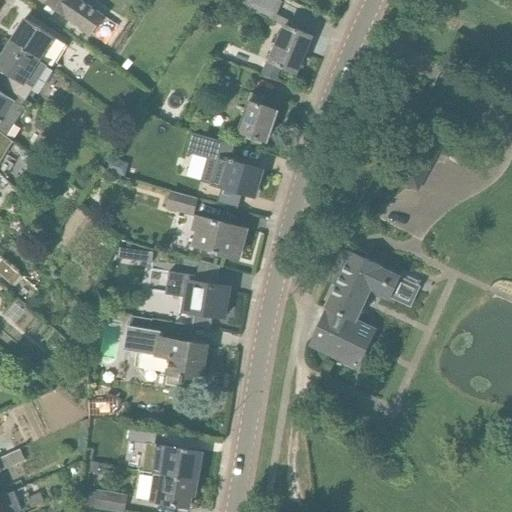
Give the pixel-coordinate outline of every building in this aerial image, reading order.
[(39,0),(91,35),(104,16),(81,0),(39,0)] [(264,0),(241,0),(238,6),(258,15),(264,0)] [(10,42),(40,61),(55,38),(25,19),(10,42)] [(311,36),(285,25),(277,44),(275,43),(268,61),(296,73),(311,36)] [(3,84),(25,100),(26,101),(48,65),(40,61),(10,42),(0,58),(0,68),(9,74),(3,84)] [(0,130),(8,136),(26,107),(22,105),(25,100),(3,84),(0,82),(0,130)] [(248,99),(237,131),(267,141),(277,111),(261,106),(264,97),(251,92),(248,99)] [(423,136),(402,180),(422,189),(443,145),(423,136)] [(218,157),(217,159),(210,157),(203,182),(211,185),(211,186),(219,188),(220,187),(253,197),(258,180),(259,180),(262,170),(218,157)] [(194,217),(194,216),(198,199),(171,191),(166,209),(194,217)] [(191,246),(218,253),(237,258),(245,231),(233,228),(233,226),(194,216),(194,217),(191,230),(195,231),(191,246)] [(129,249),(128,260),(152,263),(153,252),(129,249)] [(352,253),(310,344),(358,368),(377,329),(358,320),(370,292),(376,294),(380,285),(389,288),(396,274),(352,253)] [(0,274),(12,285),(20,275),(1,258),(0,256),(0,274)] [(183,296),(181,309),(225,316),(225,313),(229,314),(232,292),(229,291),(229,288),(196,283),(197,276),(169,272),(165,294),(183,296)] [(207,346),(164,338),(165,333),(129,327),(125,351),(137,354),(134,366),(165,372),(165,374),(166,374),(164,383),(178,386),(180,374),(202,378),(207,346)] [(113,401),(89,402),(90,416),(114,415),(113,401)] [(132,427),(131,437),(156,441),(157,430),(132,427)] [(159,474),(197,480),(201,453),(163,446),(159,474)] [(197,480),(159,474),(154,501),(189,507),(191,495),(194,496),(197,480)] [(93,508),(113,511),(125,511),(128,495),(97,489),(93,508)] [(0,511),(18,511),(24,509),(21,502),(16,491),(0,497),(0,511)] [(40,493),(21,502),(24,509),(44,501),(40,493)]
